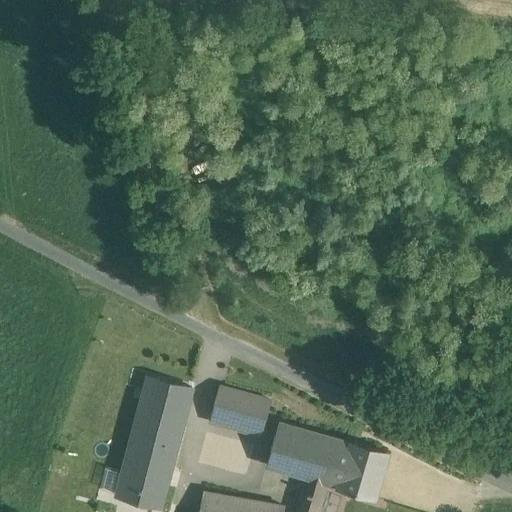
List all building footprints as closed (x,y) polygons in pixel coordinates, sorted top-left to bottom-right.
[(150,375),(131,446),(172,457),(191,386),(150,375)] [(271,398),(219,384),(211,415),(263,429),(271,398)] [(341,439),(279,421),(267,464),(307,475),(328,482),(341,439)] [(387,450),(353,441),(352,443),(341,439),(328,482),(340,485),(339,487),(374,497),(387,450)] [(172,457),(131,446),(118,493),(160,504),(172,457)] [(37,497),(39,489),(37,482),(32,475),(26,471),(18,469),(10,471),(4,475),(0,480),(0,498),(4,504),(11,509),(18,510),(26,508),(33,504),(37,497)] [(319,511),(328,482),(307,475),(295,511),(319,511)] [(275,503),(204,490),(200,511),(282,511),(284,505),(275,503)] [(291,511),(295,496),(276,493),(275,503),(284,505),(282,511),(291,511)]
